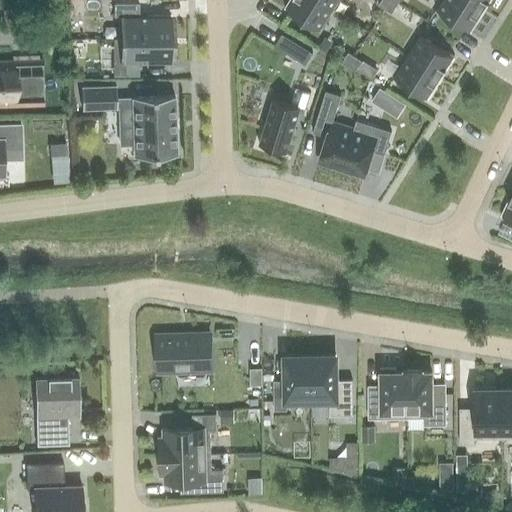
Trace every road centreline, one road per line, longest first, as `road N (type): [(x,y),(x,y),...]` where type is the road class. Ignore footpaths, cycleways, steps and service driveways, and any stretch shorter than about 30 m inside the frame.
road 1 (residential): [(511,350),(167,288),(118,293),(123,511)]
road 2 (residential): [(227,183),(275,189),(450,240)]
road 3 (residential): [(0,216),(227,183)]
road 4 (residential): [(220,9),(227,183)]
road 5 (residential): [(450,240),(511,112)]
